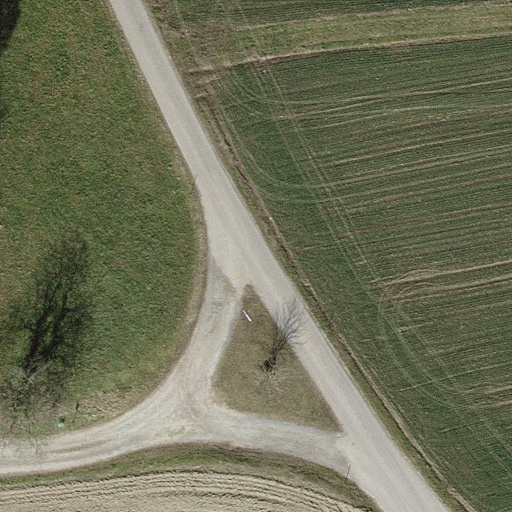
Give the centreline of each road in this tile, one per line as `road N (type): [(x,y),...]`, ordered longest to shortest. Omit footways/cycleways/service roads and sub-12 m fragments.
road 1 (track): [(129,0),(231,210),(427,511)]
road 2 (track): [(231,210),(215,323),(162,424),(0,457)]
road 3 (track): [(162,424),(403,475)]
